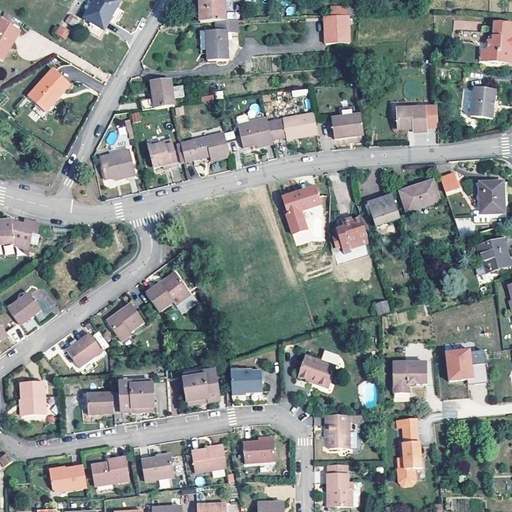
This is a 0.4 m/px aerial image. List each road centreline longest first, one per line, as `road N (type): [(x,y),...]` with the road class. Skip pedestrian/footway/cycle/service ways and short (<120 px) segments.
road 1 (residential): [(303,511),(302,432),(272,413),(40,450),(17,448),(0,434)]
road 2 (residential): [(511,145),(314,164),(146,206)]
road 3 (residential): [(0,369),(145,264),(152,250),(146,206)]
road 4 (residential): [(166,0),(55,208)]
